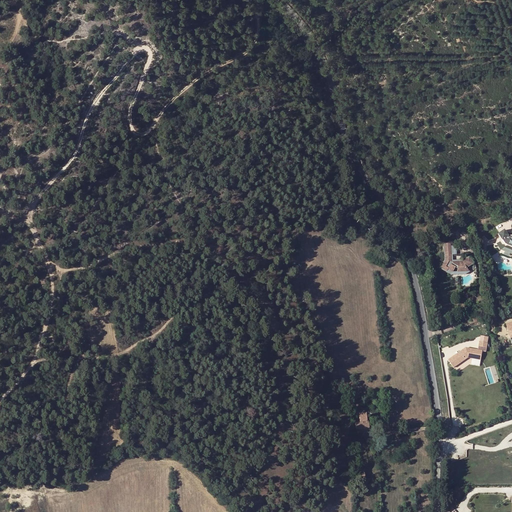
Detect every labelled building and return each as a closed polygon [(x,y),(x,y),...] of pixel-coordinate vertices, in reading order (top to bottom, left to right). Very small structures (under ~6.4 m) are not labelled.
[(502,230),(496,235),(498,237),(501,240),(503,245),(505,245),(511,248),(511,247),(511,237),(509,236),(508,238),(505,237),(506,236),(502,230)] [(498,237),(497,242),(497,243),(495,244),(499,251),(503,252),(505,245),(503,245),(501,240),(498,237)] [(451,272),(468,272),(475,268),(468,257),(461,261),(451,262),(451,255),(456,255),(455,242),(443,242),(444,261),(439,269),(445,272),(446,270),(451,273),(451,272)] [(511,248),(505,245),(503,252),(502,255),(507,257),(508,254),(511,248)] [(481,351),(465,348),(447,360),(452,368),(467,358),(480,360),(481,351)] [(359,413),(360,421),(368,420),(367,412),(359,413)] [(360,423),(356,424),(356,430),(369,428),(368,422),(368,420),(360,421),(360,423)]
